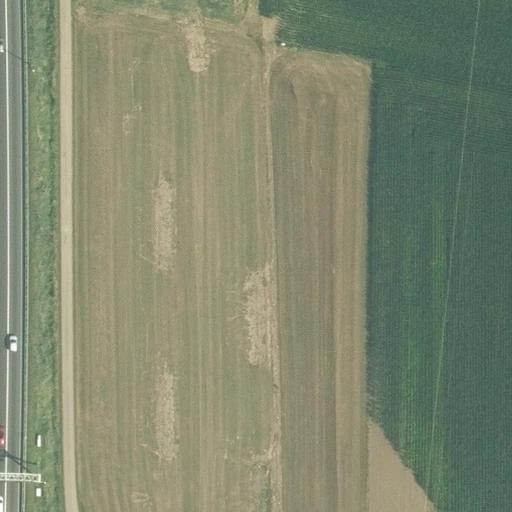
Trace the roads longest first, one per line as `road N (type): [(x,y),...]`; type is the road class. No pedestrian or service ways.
road 1 (track): [(78,511),(62,0)]
road 2 (unclassified): [(263,511),(249,0)]
road 3 (motorway): [(0,374),(0,55)]
